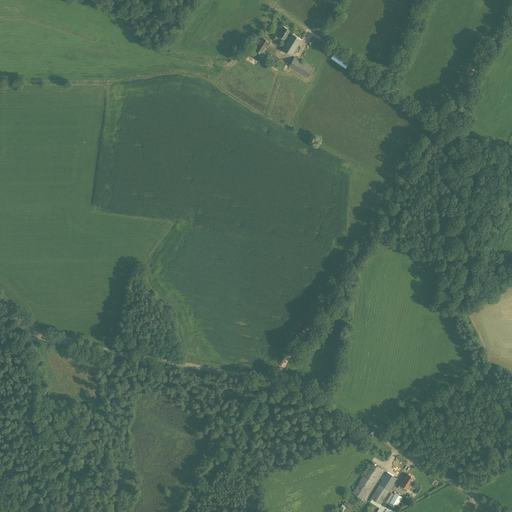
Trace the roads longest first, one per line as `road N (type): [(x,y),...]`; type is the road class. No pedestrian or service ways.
road 1 (tertiary): [(31,333),(295,388),(501,511)]
road 2 (track): [(511,11),(273,381)]
road 3 (track): [(35,335),(61,511)]
road 4 (track): [(189,511),(273,381)]
